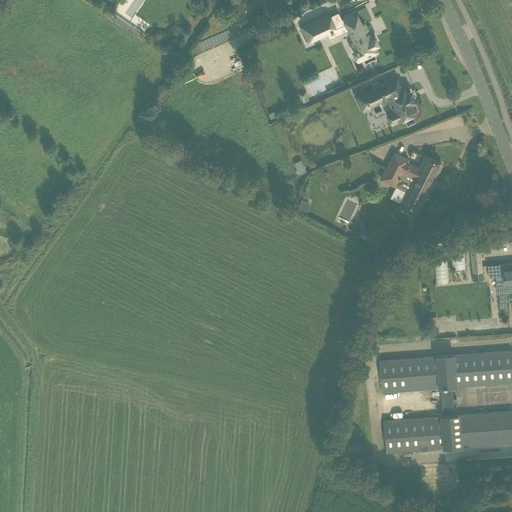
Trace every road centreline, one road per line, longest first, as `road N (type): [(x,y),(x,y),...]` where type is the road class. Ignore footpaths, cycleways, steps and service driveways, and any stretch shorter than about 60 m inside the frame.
road 1 (track): [(32,511),(37,375),(31,346),(0,305)]
road 2 (tertiary): [(511,167),(442,0)]
